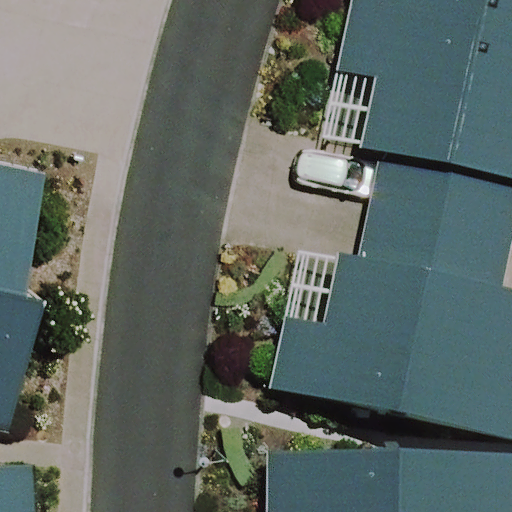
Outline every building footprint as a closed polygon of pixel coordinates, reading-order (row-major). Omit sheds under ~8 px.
[(0,0),(0,445),(20,450),(23,432),(35,434),(65,284),(33,278),(53,176),(0,165),(0,0)] [(388,163),(511,190),(511,0),(347,0),(345,13),(342,23),(315,147),(388,163)] [(511,249),(511,190),(388,163),(365,264),(293,248),(260,394),(511,449),(511,310),(499,308),(511,249)] [(511,511),(511,469),(277,462),(275,511),(511,511)] [(0,511),(37,511),(36,483),(0,484),(0,511)]
